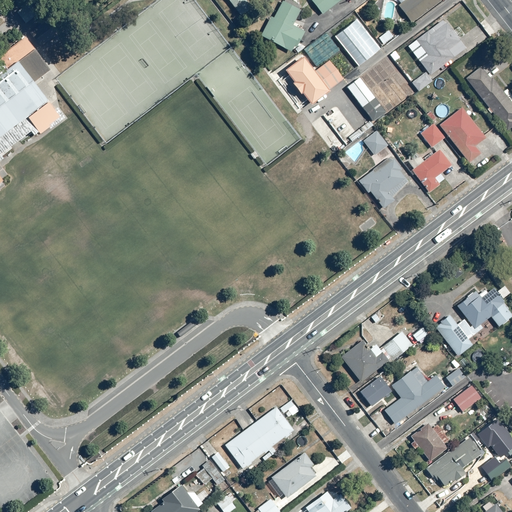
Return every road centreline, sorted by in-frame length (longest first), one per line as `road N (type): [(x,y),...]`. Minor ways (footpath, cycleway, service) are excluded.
road 1 (secondary): [(284,345),(511,174)]
road 2 (secondary): [(81,503),(284,345)]
road 3 (residential): [(284,345),(410,511)]
